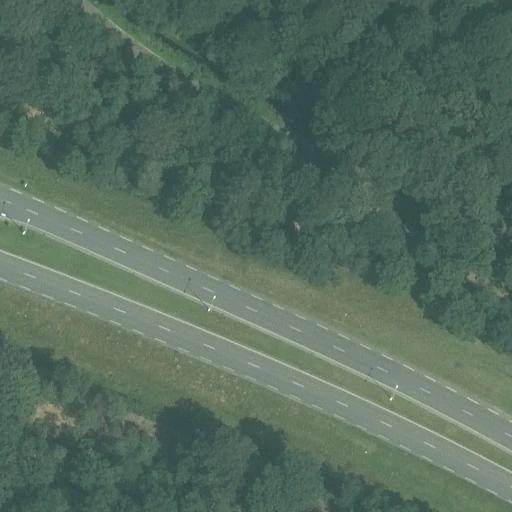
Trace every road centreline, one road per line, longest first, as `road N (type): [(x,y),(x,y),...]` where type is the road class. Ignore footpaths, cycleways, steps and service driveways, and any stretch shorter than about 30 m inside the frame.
road 1 (primary): [(511,438),(377,368),(0,203)]
road 2 (primary): [(0,267),(226,355),(511,490)]
road 3 (unclassified): [(511,239),(244,117),(179,81),(72,0)]
